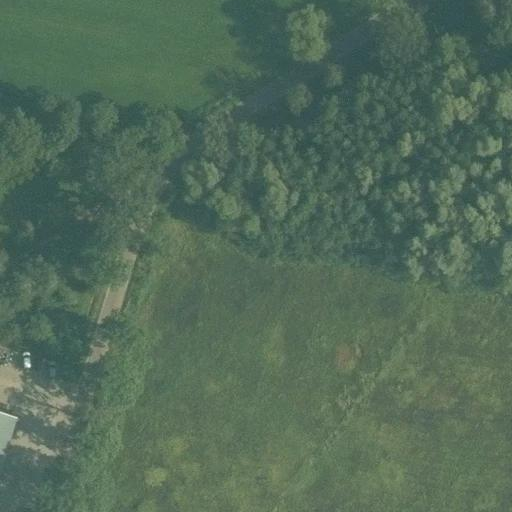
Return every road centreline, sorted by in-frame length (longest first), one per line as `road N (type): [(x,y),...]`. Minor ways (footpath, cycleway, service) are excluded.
road 1 (tertiary): [(56,511),(156,168),(417,0)]
road 2 (track): [(156,168),(0,276)]
